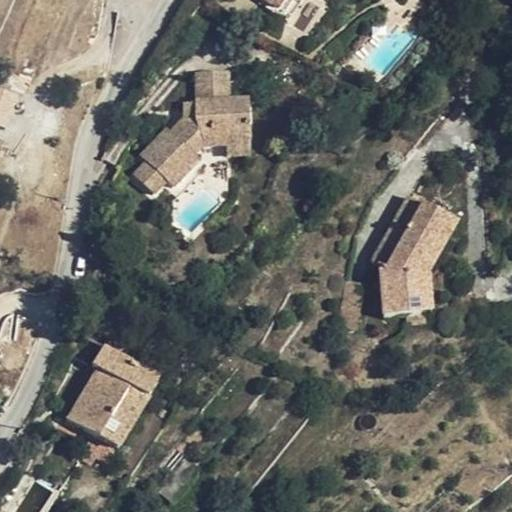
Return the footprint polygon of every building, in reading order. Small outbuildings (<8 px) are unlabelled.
[(285,25),(301,0),(282,0),(276,9),(263,0),(261,0),(258,6),(285,25)] [(263,0),(276,9),(282,0),(263,0)] [(195,120),(187,119),(171,136),(167,132),(141,158),(146,165),(134,177),(153,196),(166,183),(172,189),(199,163),(207,169),(200,177),(208,186),(224,202),(227,199),(226,159),(225,149),(227,145),(234,140),(248,141),(248,102),(228,102),(227,74),(197,74),(198,103),(195,104),(195,106),(195,120)] [(0,125),(5,127),(17,94),(0,88),(0,125)] [(186,106),(187,119),(195,120),(195,106),(186,106)] [(248,159),(248,141),(234,140),(227,145),(225,149),(226,159),(248,159)] [(408,199),(402,209),(415,217),(421,207),(408,199)] [(405,319),(420,318),(417,276),(447,222),(421,207),(415,217),(402,209),(372,263),(378,268),(383,320),(405,319)] [(426,278),(456,227),(447,222),(417,276),(420,318),(429,318),(426,278)] [(336,327),(355,330),(363,286),(345,283),(336,327)] [(405,319),(405,327),(430,325),(429,318),(420,318),(405,319)] [(123,450),(164,381),(107,348),(97,366),(104,370),(74,421),(123,450)] [(159,492),(174,503),(200,469),(185,458),(159,492)]
